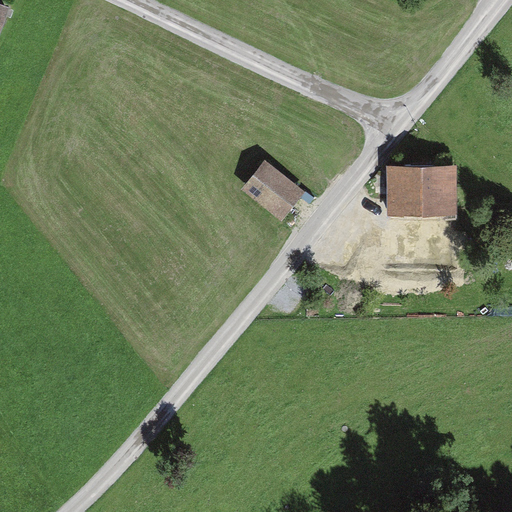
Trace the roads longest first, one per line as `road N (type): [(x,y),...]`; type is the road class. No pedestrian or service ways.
road 1 (residential): [(69,511),(186,387),(399,127)]
road 2 (residential): [(128,0),(399,127)]
road 3 (residential): [(399,127),(502,0)]
